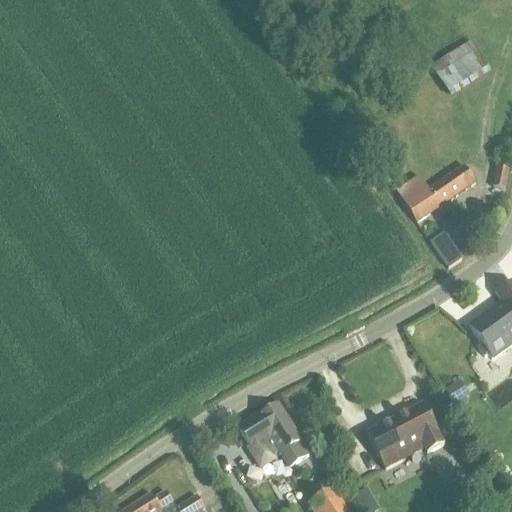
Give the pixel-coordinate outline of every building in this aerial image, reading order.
[(449,99),(490,73),(471,44),(431,69),(449,99)] [(416,226),(477,186),(465,168),(428,192),(419,179),(395,195),(416,226)] [(506,193),(510,172),(496,169),(492,190),(495,190),(495,194),(504,195),(505,192),(506,193)] [(448,272),(462,262),(444,235),(430,245),(448,272)] [(503,305),(469,330),(482,347),(478,351),(484,359),(489,357),(492,362),(511,347),(511,284),(496,295),(503,305)] [(460,383),(444,394),(453,407),(469,397),(460,383)] [(366,437),(385,473),(403,464),(398,456),(421,444),(427,456),(444,448),(423,407),(405,417),(405,418),(368,437),(367,436),(366,437)] [(239,433),(250,450),(252,449),(256,454),(252,457),(261,470),(274,462),(273,459),(278,456),(279,458),(281,457),(289,470),(309,458),(277,409),(239,433)] [(310,511),(345,511),(334,493),(308,508),(310,511)] [(205,511),(197,499),(176,511),(173,507),(165,494),(154,501),(151,496),(126,511),(205,511)]
